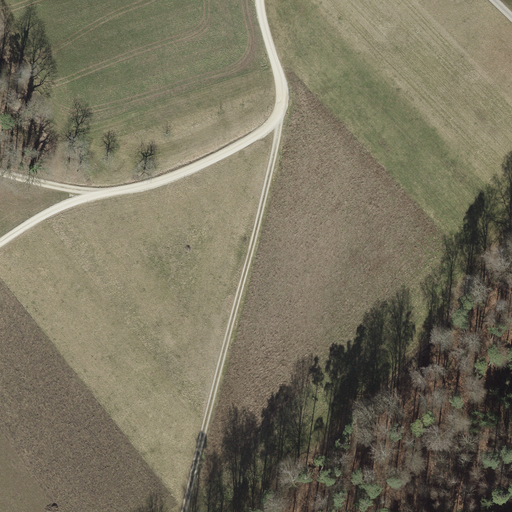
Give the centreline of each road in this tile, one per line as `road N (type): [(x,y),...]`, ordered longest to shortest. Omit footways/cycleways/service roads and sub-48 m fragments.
road 1 (track): [(183,511),(274,152),(281,91),(260,0)]
road 2 (track): [(0,173),(103,190),(159,179),(278,120)]
road 3 (track): [(363,511),(511,352)]
